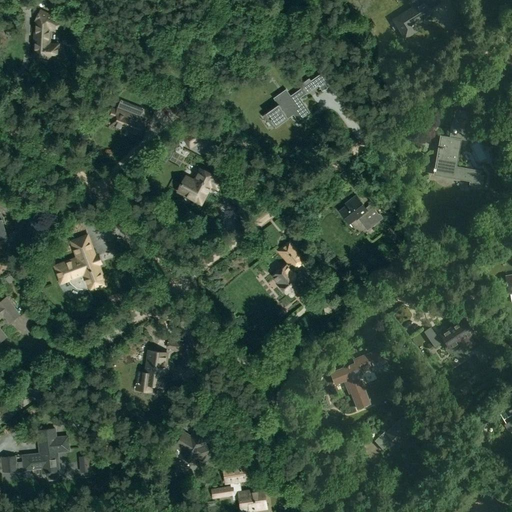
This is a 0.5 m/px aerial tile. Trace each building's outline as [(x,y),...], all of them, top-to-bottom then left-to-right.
[(405,37),(418,29),(414,23),(431,12),(429,9),(435,5),(434,5),(441,1),(440,0),(421,0),(395,17),(399,24),(397,25),(405,37)] [(34,40),(34,55),(48,56),(48,57),(58,58),(58,44),(49,43),(50,35),(49,35),(49,28),(55,31),(60,21),(40,10),(35,20),(38,22),(37,34),(34,34),(34,40)] [(292,112),(297,119),(309,110),(299,96),(305,92),(304,90),(312,84),(308,78),(299,84),(301,86),(290,94),(286,87),(273,96),(278,103),(266,111),(275,124),(292,112)] [(178,116),(191,106),(193,108),(202,102),(191,88),(185,93),(189,98),(186,100),(182,94),(169,105),(178,116)] [(120,100),(116,109),(111,107),(108,114),(114,116),(111,122),(123,127),(121,133),(129,136),(132,130),(142,134),(146,122),(139,119),(144,109),(120,100)] [(472,123),(471,122),(473,112),(456,109),(454,120),(453,119),(450,135),(441,134),(438,151),(439,151),(435,175),(470,181),(470,184),(482,187),(484,175),(480,174),(481,169),(456,165),(461,137),(469,138),(472,123)] [(181,137),(189,149),(208,136),(200,124),(181,137)] [(506,165),(496,147),(491,149),(497,159),(495,161),(500,169),(506,165)] [(218,191),(224,180),(199,167),(193,178),(186,174),(176,191),(202,205),(211,187),(218,191)] [(339,210),(348,222),(355,218),(355,219),(357,217),(367,230),(376,224),(372,218),(378,214),(371,203),(365,208),(356,195),(349,200),(351,202),(339,210)] [(290,213),(284,218),(289,224),(295,220),(290,213)] [(86,284),(89,283),(91,289),(106,283),(88,234),(72,240),(79,257),(56,265),(63,282),(74,278),(75,281),(80,286),(86,284)] [(279,250),(289,263),(287,264),(273,275),(279,283),(281,286),(280,287),(283,291),(284,290),(287,293),(293,287),(295,289),(302,283),(300,281),(302,280),(294,269),(305,260),(290,241),(279,250)] [(19,314),(6,297),(0,301),(0,340),(6,336),(0,328),(0,317),(4,314),(9,321),(19,314)] [(474,343),(469,336),(473,333),(464,318),(442,333),(450,345),(449,346),(452,350),(461,344),(465,349),(474,343)] [(430,326),(423,331),(431,342),(427,344),(431,350),(435,347),(434,347),(441,342),(430,326)] [(168,340),(167,347),(168,347),(168,350),(178,351),(178,350),(185,351),(186,343),(168,340)] [(348,364),(348,365),(340,368),(331,372),(336,384),(347,379),(349,385),(348,386),(351,392),(358,408),(370,403),(361,381),(357,382),(355,376),(362,373),(361,370),(374,365),(376,369),(388,364),(381,348),(354,359),(356,362),(349,365),(349,364),(348,364)] [(144,382),(144,387),(151,388),(152,383),(161,385),(164,366),(165,366),(167,353),(154,351),(152,364),(147,363),(144,382)] [(393,439),(398,445),(415,430),(402,417),(386,432),(385,431),(375,440),(383,449),(393,439)] [(67,437),(55,438),(54,429),(37,431),(38,440),(42,439),(44,453),(23,456),(23,461),(24,469),(32,468),(33,471),(36,474),(39,476),(42,476),(42,473),(59,471),(56,452),(68,450),(67,437)] [(204,442),(191,432),(187,438),(180,434),(171,446),(178,450),(174,456),(186,466),(191,460),(197,464),(206,452),(205,453),(198,449),(204,442)] [(24,469),(23,461),(17,462),(16,454),(0,456),(2,472),(18,470),(17,469),(24,469)] [(248,463),(222,467),(225,484),(250,480),(248,463)] [(230,485),(211,489),(212,499),(232,496),(230,485)] [(482,496),(499,511),(506,511),(511,505),(491,486),(482,496)] [(265,506),(262,489),(240,493),(243,509),(265,506)]
